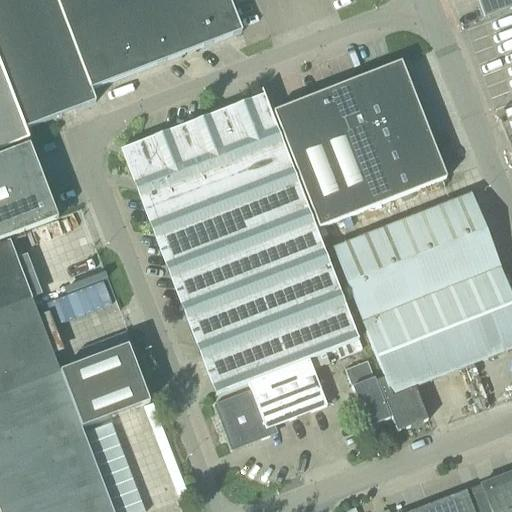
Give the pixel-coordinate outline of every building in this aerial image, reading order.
[(91,92),(69,37),(55,0),(0,0),(0,66),(25,131),(96,105),(91,92)] [(55,0),(69,37),(164,0),(55,0)] [(242,33),(229,0),(164,0),(69,37),(91,92),(242,33)] [(511,9),(511,0),(475,0),(484,20),(511,9)] [(274,115),(320,230),(446,180),(401,65),(274,115)] [(0,152),(27,142),(29,141),(25,131),(0,66),(0,152)] [(148,155),(136,159),(211,354),(225,391),(226,393),(248,385),(309,362),(313,372),(329,366),(325,355),(336,351),(340,361),(362,353),(358,343),(268,109),(148,155)] [(0,242),(57,220),(29,148),(0,159),(0,242)] [(362,324),(500,270),(471,197),(333,251),(362,324)] [(10,243),(0,246),(0,511),(113,511),(82,431),(149,405),(128,348),(60,374),(10,243)] [(511,299),(500,270),(362,324),(384,380),(377,383),(397,435),(428,423),(415,389),(511,350),(511,299)] [(251,393),(214,407),(232,453),(270,438),(267,431),(327,408),(325,401),(331,399),(327,387),(320,390),(313,372),(309,362),(248,385),(251,393)] [(346,373),(352,390),(374,381),(368,364),(346,373)] [(374,381),(352,390),(368,430),(390,421),(374,381)] [(186,494),(153,406),(144,409),(177,497),(186,494)] [(112,425),(86,434),(114,511),(144,511),(120,447),(112,425)] [(511,511),(511,475),(466,493),(473,511),(511,511)] [(473,511),(466,493),(415,511),(473,511)]
